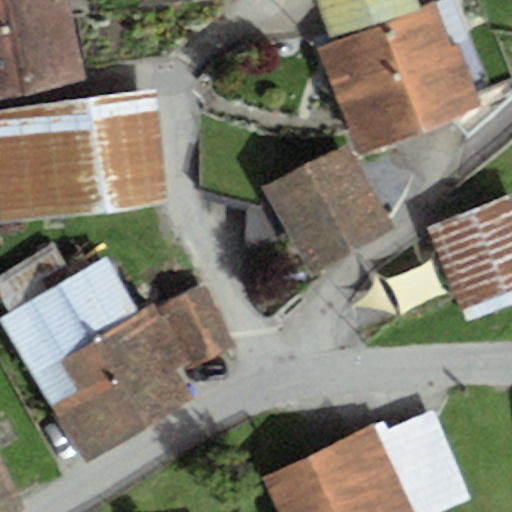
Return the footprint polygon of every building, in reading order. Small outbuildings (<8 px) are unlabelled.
[(0,0),(0,101),(85,83),(66,0),(0,0)] [(315,0),(332,43),(423,10),(419,0),(315,0)] [(332,43),(316,49),(356,157),(479,111),(440,4),(423,10),(332,43)] [(155,93),(0,110),(0,222),(168,202),(155,93)] [(259,194),(311,279),(396,228),(344,143),(259,194)] [(511,288),(511,194),(427,230),(461,310),(511,288)] [(0,277),(0,297),(9,314),(60,286),(74,279),(54,244),(0,277)] [(74,279),(60,286),(145,431),(194,402),(175,370),(187,363),(156,310),(153,306),(140,314),(107,259),(74,279)] [(145,431),(60,286),(9,314),(0,319),(0,321),(87,466),(145,431)] [(204,286),(156,310),(187,363),(191,371),(236,347),(204,286)] [(379,435),(414,511),(446,511),(473,500),(432,410),(379,435)] [(260,479),(275,511),(414,511),(379,435),(375,426),(260,479)] [(0,511),(19,511),(27,509),(0,453),(0,511)]
